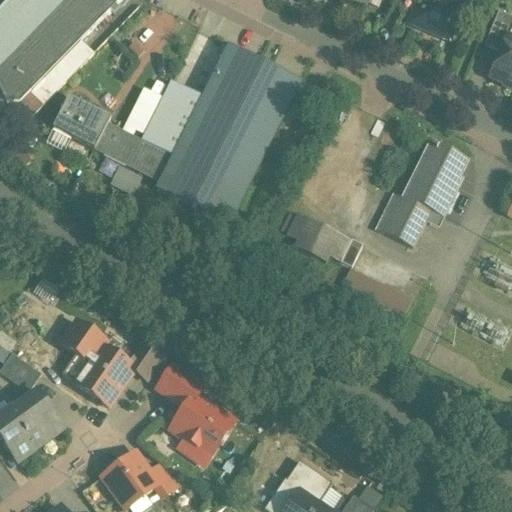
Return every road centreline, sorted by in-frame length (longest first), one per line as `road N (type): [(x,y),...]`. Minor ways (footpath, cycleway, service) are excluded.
road 1 (residential): [(0,201),(511,493)]
road 2 (residential): [(236,0),(511,136)]
